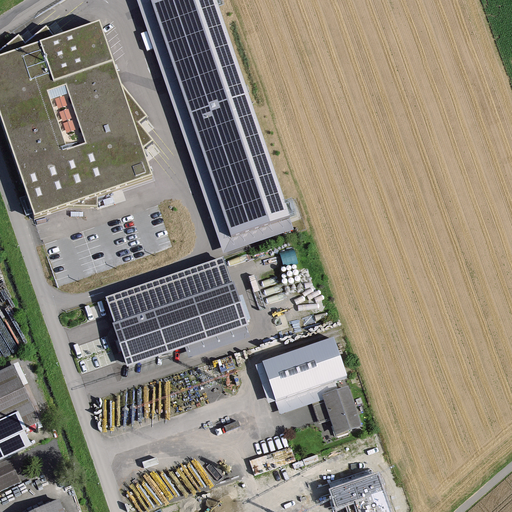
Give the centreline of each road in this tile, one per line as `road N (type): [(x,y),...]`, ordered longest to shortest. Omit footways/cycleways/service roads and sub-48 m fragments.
road 1 (unknown): [(181,184),(197,235),(190,256),(50,309)]
road 2 (unknown): [(111,0),(181,184)]
road 3 (unknown): [(98,452),(240,400)]
road 4 (unknown): [(181,184),(46,236)]
